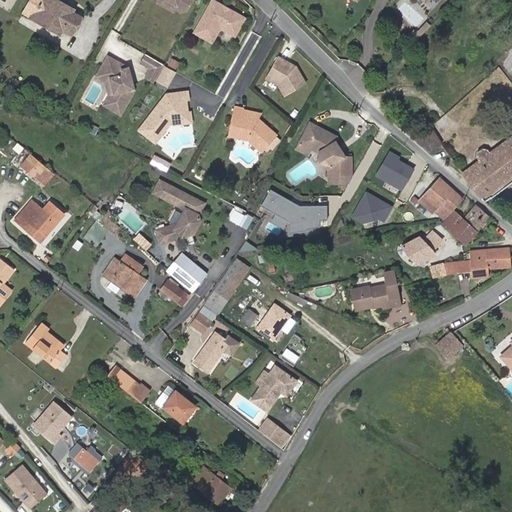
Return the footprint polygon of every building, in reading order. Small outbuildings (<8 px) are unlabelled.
[(73,11),(74,8),(58,0),(30,0),(23,13),(61,33),(63,29),(74,35),(83,17),(73,11)] [(159,0),(161,1),(161,0),(167,0),(177,5),(175,9),(180,12),(187,10),(192,0),(159,0)] [(161,0),(161,1),(159,3),(173,11),(175,9),(177,5),(167,0),(161,0)] [(225,8),(214,1),(195,34),(213,44),(221,30),(235,38),(246,20),(231,11),(227,12),(224,10),(225,8)] [(164,65),(147,55),(142,64),(150,69),(159,74),(164,65)] [(108,56),(101,67),(111,72),(111,77),(109,78),(112,95),(107,96),(102,105),(119,115),(133,91),(128,67),(122,69),(120,63),(108,56)] [(296,67),(279,57),(267,78),(279,85),(285,96),(306,83),(296,67)] [(111,72),(101,67),(96,76),(105,81),(107,96),(112,95),(109,78),(111,77),(111,72)] [(165,68),(158,80),(165,84),(172,72),(165,68)] [(159,74),(150,69),(146,76),(154,81),(159,74)] [(188,91),(167,93),(140,130),(157,143),(172,122),(175,121),(183,120),(188,112),(188,111),(188,107),(185,105),(184,99),(189,99),(188,91)] [(258,118),(242,114),(243,108),(235,106),(229,134),(250,140),(263,151),(277,134),(266,125),(258,118)] [(243,108),(242,114),(258,118),(261,112),(243,108)] [(191,111),(188,111),(188,112),(183,120),(175,121),(175,124),(193,122),(191,111)] [(401,126),(416,140),(421,135),(406,121),(401,126)] [(336,136),(310,122),(300,141),(305,144),(310,147),(319,151),(318,156),(323,164),(327,165),(326,175),(348,176),(349,158),(342,157),(334,143),(336,136)] [(421,135),(416,140),(431,153),(442,144),(426,130),(421,135)] [(478,159),(462,171),(485,201),(511,180),(511,134),(490,151),(488,148),(482,147),(477,151),(476,156),(478,159)] [(305,144),(300,141),(296,147),(307,153),(310,147),(305,144)] [(404,190),(418,166),(390,151),(377,174),(404,190)] [(159,157),(153,155),(150,161),(156,164),(159,157)] [(21,168),(37,180),(47,168),(31,156),(21,168)] [(168,161),(159,157),(156,164),(165,168),(168,161)] [(433,211),(443,220),(444,220),(463,198),(440,178),(426,194),(419,201),(431,213),(433,211)] [(155,191),(186,207),(177,226),(173,224),(159,228),(162,241),(196,231),(201,220),(199,214),(205,202),(160,179),(155,191)] [(291,220),(291,228),(321,228),(321,218),(329,218),(329,204),(305,204),(272,189),(270,189),(262,207),(291,220)] [(372,216),(385,223),(395,204),(367,189),(353,216),(367,224),(372,216)] [(31,201),(15,220),(40,243),(65,213),(50,201),(41,211),(31,201)] [(236,205),(229,217),(248,227),(254,216),(236,205)] [(476,205),(464,219),(478,231),(489,217),(476,205)] [(460,224),(464,219),(455,211),(450,216),(460,224)] [(461,239),(466,244),(478,231),(464,219),(460,224),(450,216),(444,224),(448,228),(450,229),(461,239)] [(432,251),(442,239),(433,230),(423,240),(419,237),(402,245),(418,263),(436,255),(432,251)] [(472,260),(472,271),(472,278),(488,276),(487,268),(510,266),(509,248),(472,251),(472,260)] [(115,258),(104,274),(135,296),(147,279),(138,273),(142,266),(126,254),(121,261),(115,258)] [(169,268),(193,291),(207,277),(182,254),(169,268)] [(0,304),(11,290),(2,284),(14,269),(0,258),(0,259),(0,304)] [(472,260),(449,264),(445,264),(447,274),(472,271),(472,260)] [(447,274),(445,264),(432,267),(434,278),(447,274)] [(401,302),(394,269),(385,271),(387,284),(369,288),(369,286),(353,289),(357,308),(373,305),(374,307),(384,305),(401,302)] [(182,306),(190,295),(169,279),(161,290),(182,306)] [(276,304),(258,328),(274,339),(291,315),(276,304)] [(204,305),(190,324),(197,329),(206,316),(212,320),(217,313),(204,305)] [(251,326),(252,324),(259,316),(250,310),(242,320),(251,326)] [(212,320),(206,316),(197,329),(203,333),(212,320)] [(46,330),(48,327),(43,323),(27,343),(57,366),(66,355),(59,349),(63,344),(46,330)] [(216,331),(195,362),(209,372),(225,349),(232,354),(240,343),(228,335),(226,338),(216,331)] [(451,331),(435,344),(447,360),(464,346),(451,331)] [(511,340),(511,341),(511,342),(511,346),(501,356),(511,368),(511,340)] [(116,365),(108,376),(125,389),(131,381),(133,379),(116,365)] [(268,373),(260,385),(251,399),(267,409),(278,393),(276,392),(278,389),(280,390),(286,394),(296,379),(274,365),(268,373)] [(263,370),(255,381),(260,385),(268,373),(263,370)] [(131,381),(125,389),(133,395),(141,402),(148,393),(131,381)] [(168,384),(164,390),(171,395),(175,389),(168,384)] [(164,390),(156,399),(183,421),(196,406),(175,389),(171,395),(164,390)] [(49,397),(29,420),(49,439),(56,431),(53,429),(67,413),(49,397)] [(260,428),(281,445),(290,435),(268,418),(260,428)] [(14,444),(7,451),(12,457),(19,450),(14,444)] [(85,450),(77,459),(91,471),(100,461),(91,453),(92,451),(87,447),(85,450)] [(144,478),(151,470),(131,455),(116,474),(125,481),(134,470),(144,478)] [(22,465),(4,480),(15,492),(17,491),(19,494),(18,495),(30,509),(47,495),(22,465)] [(218,503),(231,488),(204,467),(192,482),(218,503)]
